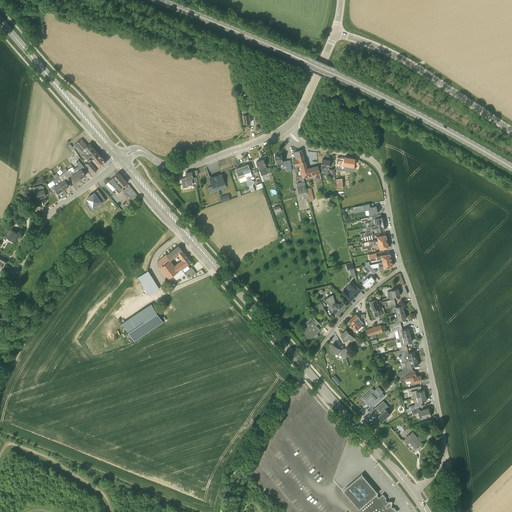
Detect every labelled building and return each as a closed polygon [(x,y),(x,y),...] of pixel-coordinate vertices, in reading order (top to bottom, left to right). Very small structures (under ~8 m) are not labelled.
[(246,109),(246,106),(241,107),(242,112),(243,116),(242,117),(243,119),(244,124),(250,123),(251,125),(254,125),(253,118),(250,119),(248,108),(246,109)] [(75,145),(74,146),(76,149),(78,148),(81,151),(81,152),(82,151),(84,154),(82,157),(83,158),(94,149),(90,144),(87,146),(81,139),(75,145)] [(93,159),(98,154),(94,149),(83,158),(86,160),(91,156),(93,159)] [(318,166),(307,169),(305,162),(301,150),(294,153),(295,159),(293,159),(295,167),(300,166),(302,177),(303,178),(315,175),(316,180),(321,179),(320,173),(318,166)] [(98,154),(93,159),(92,159),(100,168),(105,163),(105,162),(98,154)] [(283,162),(282,154),(275,155),(277,168),(286,167),(287,172),(291,171),(290,161),(283,162)] [(260,171),(267,169),(267,168),(266,166),(268,166),(267,163),(266,164),(265,162),(268,161),(266,155),(261,157),(262,160),(256,162),(260,171)] [(354,166),(355,159),(355,158),(341,156),(340,164),(344,165),(354,166)] [(328,169),(330,160),(322,159),(321,168),(328,169)] [(94,173),(97,170),(90,162),(86,165),(94,173)] [(248,165),(242,167),(245,177),(246,180),(250,192),(251,192),(254,191),(253,185),(252,184),(253,182),(250,180),(248,177),(252,175),(248,165)] [(242,167),(236,169),(239,179),(245,177),(242,167)] [(86,175),(81,168),(75,171),(80,179),(86,175)] [(65,172),(64,173),(67,177),(70,175),(71,176),(75,182),(80,179),(75,171),(75,170),(72,172),(71,170),(68,171),(68,170),(67,171),(65,172)] [(196,183),(195,178),(193,178),(193,176),(192,172),(186,173),(187,178),(181,179),(182,184),(183,188),(188,187),(188,185),(193,184),(193,183),(196,183)] [(68,178),(67,177),(64,173),(56,178),(63,189),(69,186),(66,182),(69,180),(68,178)] [(119,193),(124,189),(122,187),(127,182),(120,174),(118,174),(108,182),(119,193)] [(212,186),(208,187),(210,193),(218,190),(226,187),(225,184),(222,174),(210,178),(212,186)] [(56,178),(53,180),(55,184),(50,188),(53,194),(56,192),(58,193),(63,189),(56,178)] [(308,198),(304,182),(301,182),(296,184),(300,200),(308,198)] [(134,202),(139,198),(129,185),(124,190),(134,202)] [(46,196),(43,187),(35,189),(36,192),(38,200),(43,199),(42,197),(46,196)] [(89,202),(86,204),(89,209),(93,206),(93,207),(99,203),(101,205),(106,200),(101,194),(97,197),(94,193),(87,198),(89,202)] [(370,207),(370,204),(363,205),(363,207),(364,210),(368,209),(369,215),(378,213),(376,206),(370,207)] [(275,214),(282,211),(280,206),(273,208),(275,214)] [(368,228),(369,227),(383,224),(383,222),(382,219),(381,219),(380,217),(380,215),(377,216),(374,216),(374,217),(375,223),(373,223),(370,224),(370,222),(365,223),(366,226),(366,228),(368,228)] [(14,241),(18,234),(6,227),(3,234),(14,241)] [(372,245),(387,242),(386,235),(377,237),(378,241),(377,241),(375,241),(375,240),(371,241),(372,245)] [(387,242),(372,245),(362,247),(362,250),(367,249),(368,252),(372,251),(372,248),(379,246),(380,250),(388,248),(387,242)] [(183,267),(181,264),(184,262),(182,260),(181,258),(185,254),(179,246),(167,255),(157,262),(157,263),(172,282),(185,274),(184,273),(181,269),(183,267)] [(181,264),(183,267),(191,262),(185,254),(181,258),(182,260),(184,262),(181,264)] [(383,262),(391,260),(390,254),(386,255),(386,254),(377,256),(376,254),(369,255),(370,261),(382,259),(383,262)] [(383,262),(378,263),(379,270),(388,268),(388,267),(392,266),(391,260),(383,262)] [(366,266),(371,271),(374,274),(376,272),(370,265),(366,266)] [(184,273),(185,274),(189,279),(196,273),(191,267),(184,273)] [(149,295),(159,288),(148,271),(138,278),(144,288),(141,289),(144,294),(147,292),(149,295)] [(375,280),(371,276),(368,278),(368,277),(364,281),(365,282),(362,284),(366,288),(368,286),(369,287),(373,283),(372,282),(375,280)] [(351,291),(356,295),(361,290),(352,282),(348,285),(353,289),(351,291)] [(387,304),(395,302),(394,297),(400,295),(398,288),(391,290),(391,291),(387,292),(388,298),(387,298),(389,298),(390,300),(386,301),(387,303),(387,304)] [(356,295),(351,291),(349,293),(344,289),(341,292),(351,301),(356,295)] [(335,302),(333,295),(325,300),(335,308),(334,310),(336,312),(335,313),(338,315),(347,305),(341,300),(342,302),(340,304),(339,303),(338,304),(335,301),(335,302)] [(377,305),(376,300),(370,302),(371,306),(370,306),(370,307),(371,309),(371,310),(372,309),(374,316),(378,315),(379,317),(382,316),(378,304),(377,305)] [(134,341),(163,322),(151,304),(122,323),(134,341)] [(397,313),(404,311),(402,305),(395,307),(397,313)] [(390,328),(401,325),(400,322),(402,322),(401,320),(406,318),(404,311),(397,313),(398,317),(394,320),(395,323),(392,324),(393,327),(390,328)] [(354,332),(362,325),(357,321),(360,318),(359,317),(356,314),(349,320),(352,324),(349,327),(354,332)] [(317,337),(316,334),(321,330),(316,325),(318,323),(313,317),(305,323),(308,326),(302,331),(310,340),(313,337),(314,338),(319,336),(317,337)] [(368,337),(383,332),(380,325),(366,330),(368,337)] [(399,338),(410,335),(408,328),(403,330),(402,328),(401,325),(390,328),(391,332),(397,331),(399,338)] [(354,338),(346,330),(343,333),(342,333),(341,334),(341,335),(346,341),(349,338),(352,341),(354,338)] [(394,352),(407,349),(406,343),(412,342),(410,335),(399,338),(398,338),(400,342),(401,346),(398,347),(399,350),(393,352),(394,352)] [(346,356),(343,349),(341,350),(333,344),(329,349),(335,354),(335,353),(337,355),(340,351),(342,358),(346,356)] [(405,361),(416,358),(415,351),(408,353),(407,349),(394,352),(395,355),(396,357),(400,355),(400,357),(403,356),(405,361)] [(405,375),(413,371),(412,369),(412,368),(411,367),(418,365),(416,358),(405,361),(404,361),(405,365),(404,365),(404,366),(405,369),(397,373),(400,378),(398,379),(398,380),(401,378),(405,375)] [(413,371),(405,375),(406,381),(410,380),(411,383),(422,381),(421,376),(417,377),(417,375),(416,375),(415,371),(413,371)] [(336,374),(332,377),(337,385),(341,382),(336,374)] [(413,398),(425,395),(424,390),(420,391),(419,386),(408,389),(409,392),(410,392),(412,398),(413,398)] [(372,388),(361,399),(368,406),(370,406),(372,408),(385,397),(382,393),(379,396),(372,388)] [(411,411),(418,408),(421,406),(422,406),(421,402),(426,400),(425,395),(413,398),(415,404),(409,407),(410,411),(411,410),(411,411)] [(393,411),(386,403),(380,408),(381,409),(380,411),(381,412),(377,415),(382,420),(393,411)] [(418,408),(411,411),(413,414),(418,413),(418,415),(421,414),(423,418),(430,415),(428,408),(419,411),(418,408)] [(422,443),(412,432),(405,438),(406,438),(404,441),(407,444),(409,442),(415,449),(422,443)] [(397,511),(398,511),(395,508),(392,508),(391,505),(392,505),(392,504),(389,501),(388,501),(386,498),(383,494),(379,497),(376,494),(378,493),(362,474),(343,490),(359,509),(360,509),(362,511),(397,511)]
